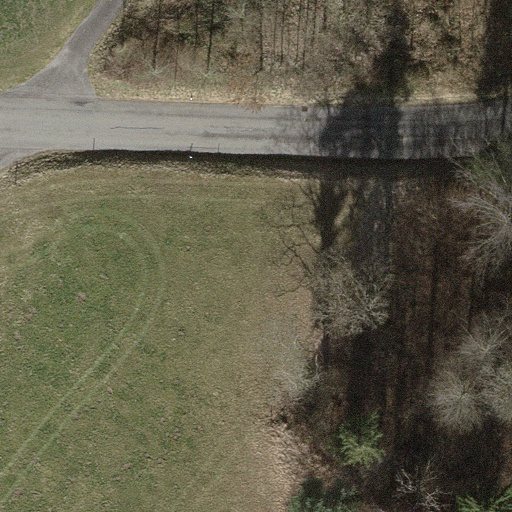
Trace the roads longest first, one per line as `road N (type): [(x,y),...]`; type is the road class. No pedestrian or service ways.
road 1 (tertiary): [(511,123),(376,132),(0,122)]
road 2 (track): [(0,136),(115,0)]
